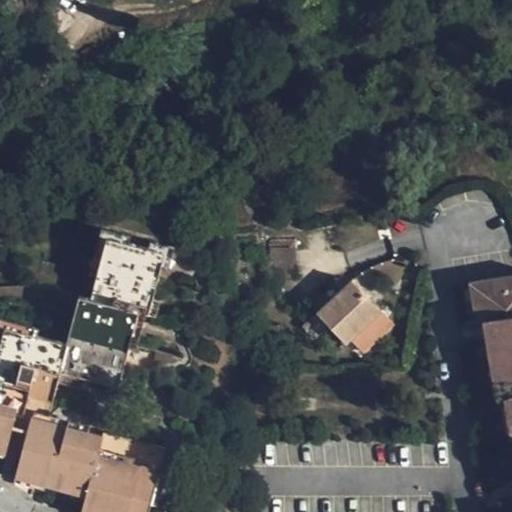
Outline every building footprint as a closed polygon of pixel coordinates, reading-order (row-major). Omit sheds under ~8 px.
[(107,235),(89,299),(146,313),(155,315),(161,300),(153,297),(162,269),(169,269),(172,254),(107,235)] [(294,248),(269,249),(268,280),(295,278),(294,248)] [(511,274),(468,281),(474,321),(481,320),(494,399),(501,397),(509,439),(511,438),(511,274)] [(382,312),(351,279),(315,313),(345,345),(382,312)] [(137,346),(146,313),(89,299),(79,296),(74,317),(133,332),(129,344),(137,346)] [(118,386),(129,344),(133,332),(74,317),(67,344),(60,371),(90,379),(118,386)] [(14,482),(32,486),(33,481),(47,424),(58,381),(60,371),(67,344),(5,328),(0,349),(0,457),(20,462),(14,482)] [(86,390),(90,379),(60,371),(58,381),(86,390)] [(147,511),(164,448),(105,432),(103,437),(47,424),(33,481),(45,484),(85,495),(80,511),(147,511)] [(43,489),(45,484),(33,481),(32,486),(43,489)]
